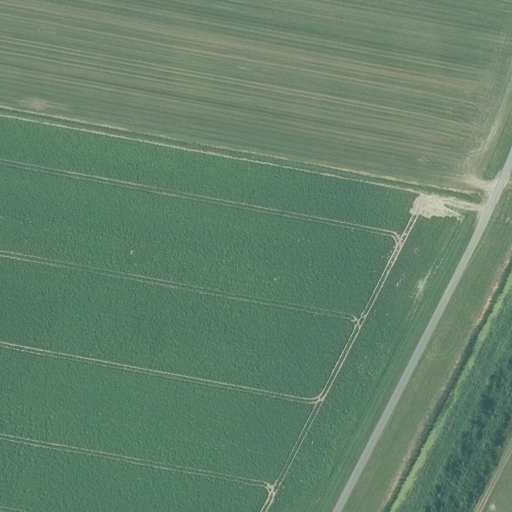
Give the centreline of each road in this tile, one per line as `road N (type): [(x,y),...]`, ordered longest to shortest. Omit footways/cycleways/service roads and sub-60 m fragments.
road 1 (unclassified): [(336,511),(511,156)]
road 2 (track): [(414,511),(511,319)]
